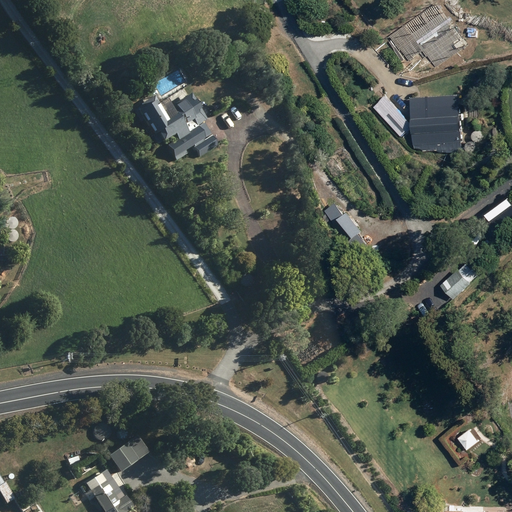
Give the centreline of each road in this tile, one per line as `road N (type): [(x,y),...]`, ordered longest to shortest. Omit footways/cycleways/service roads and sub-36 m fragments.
road 1 (unknown): [(241,341),(225,302),(3,0)]
road 2 (tertiary): [(352,511),(274,433),(215,403),(112,385),(0,403)]
